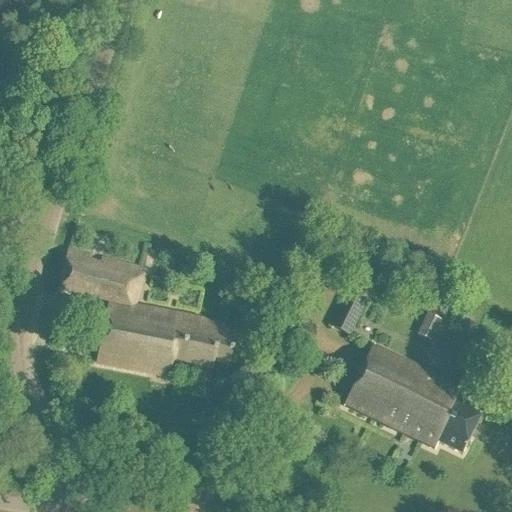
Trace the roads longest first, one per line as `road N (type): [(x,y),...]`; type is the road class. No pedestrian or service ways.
road 1 (tertiary): [(58,214),(28,337),(31,407),(82,511)]
road 2 (tertiary): [(116,0),(58,214)]
